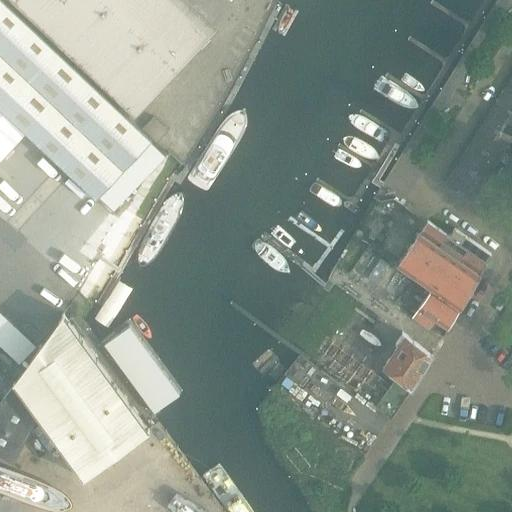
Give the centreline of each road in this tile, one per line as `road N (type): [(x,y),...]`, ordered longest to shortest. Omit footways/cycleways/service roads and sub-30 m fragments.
road 1 (residential): [(511,248),(427,191),(511,58)]
road 2 (residential): [(350,511),(426,386),(460,351)]
